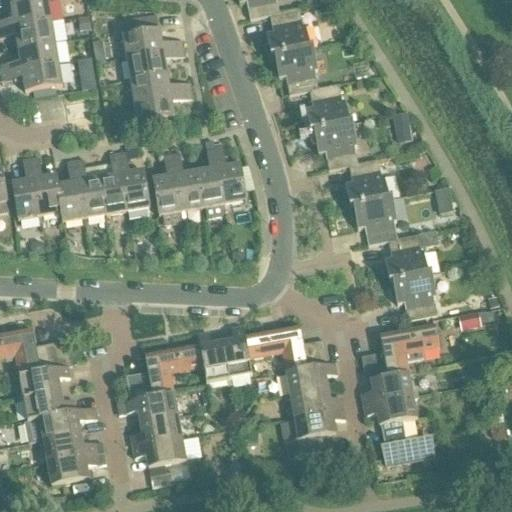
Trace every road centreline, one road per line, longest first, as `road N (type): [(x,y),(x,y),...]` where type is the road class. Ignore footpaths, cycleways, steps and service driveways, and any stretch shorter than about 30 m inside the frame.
road 1 (residential): [(209,0),(279,191),(282,255),(272,286)]
road 2 (residential): [(117,323),(120,340),(100,381),(119,494)]
road 3 (residential): [(272,286),(240,299),(112,294)]
